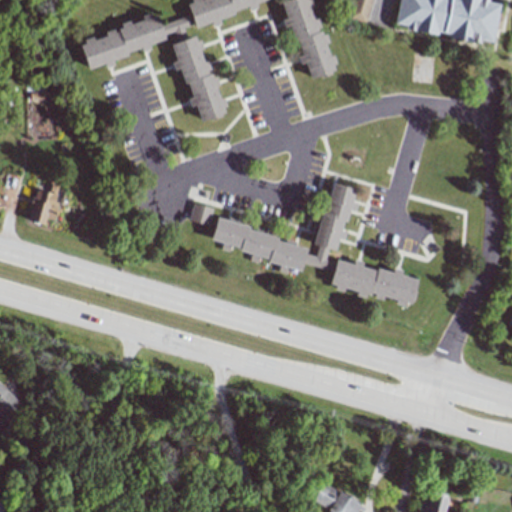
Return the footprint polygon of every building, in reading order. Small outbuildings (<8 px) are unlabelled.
[(327,75),(317,78),(316,77),(306,81),(300,64),(295,66),(292,58),(297,56),(292,42),(289,43),(284,28),(279,29),(276,21),(280,20),(275,3),(277,2),(276,0),(263,0),(250,5),(251,9),(243,12),(241,8),(227,13),(228,16),(213,21),(215,25),(206,28),(205,24),(189,30),(187,25),(177,29),(181,40),(188,38),(190,43),(194,42),(197,50),(193,52),(197,64),(201,63),(204,71),(201,73),(202,77),(205,76),(206,80),(210,79),(213,87),(209,88),(213,101),(217,99),(220,108),(217,110),(218,115),(216,116),(216,118),(206,121),(206,120),(195,123),(189,107),(185,109),(182,101),(186,99),(181,85),(178,86),(173,71),(169,72),(166,64),(170,62),(165,46),(172,44),(168,32),(157,36),(159,41),(142,46),(144,51),(136,54),(134,49),(120,54),(121,57),(106,62),(107,67),(99,70),(97,66),(82,71),(73,47),(78,45),(77,42),(86,38),(87,42),(99,38),(98,34),(107,31),(108,35),(112,33),(111,31),(115,29),(114,25),(122,22),(123,26),(136,22),(135,18),(143,15),(145,19),(149,17),(153,27),(184,16),(181,6),(186,4),(184,0),(194,0),(195,1),(197,0),(304,0),(308,8),(304,9),(308,21),(312,20),(315,29),(312,30),(313,34),(316,33),(317,37),(321,36),(324,44),(320,46),(324,58),(328,57),(331,65),(327,67),(329,72),(326,73),(327,75)] [(347,0),(367,0),(360,24),(342,19),(347,0)] [(394,0),(483,0),(483,3),(495,5),(492,19),(497,20),(495,30),(490,29),(487,45),(475,42),(474,45),(443,39),(444,36),(439,35),(439,37),(436,36),(436,34),(432,34),(432,37),(400,31),(401,27),(389,25),(394,0)] [(209,215),(221,219),(222,216),(232,219),(232,222),(242,225),(241,227),(250,230),(251,227),(261,230),(260,233),(271,236),(270,239),(279,241),(280,238),(290,241),(289,244),(300,247),(298,253),(309,256),(312,245),(306,243),(309,232),(305,231),(308,221),(311,222),(315,210),(318,211),(320,203),(317,202),(320,192),(323,193),(326,181),(348,187),(339,220),(336,219),(328,249),(322,248),(318,259),(328,262),(330,258),(347,263),(348,258),(356,261),(355,265),(370,270),(370,267),(386,271),(387,267),(395,269),(394,274),(411,278),(407,290),(410,291),(408,301),(405,300),(404,303),(398,301),(397,305),(388,303),(389,299),(377,295),(376,299),(367,296),(368,293),(364,292),(364,294),(359,293),(358,297),(349,294),(350,290),(337,286),(336,290),(328,288),(329,284),(323,282),(326,271),(295,263),(293,270),(260,260),(261,257),(232,249),(232,246),(203,238),(209,215)] [(34,188),(25,220),(42,225),(44,218),(49,220),(59,187),(49,184),(47,192),(34,188)] [(187,202),(206,207),(201,225),(182,220),(187,202)] [(0,413),(8,422),(23,406),(0,385),(0,413)] [(311,502),(328,511),(355,511),(360,505),(321,483),(311,502)] [(441,511),(445,497),(429,494),(427,503),(415,500),(412,511),(441,511)]
